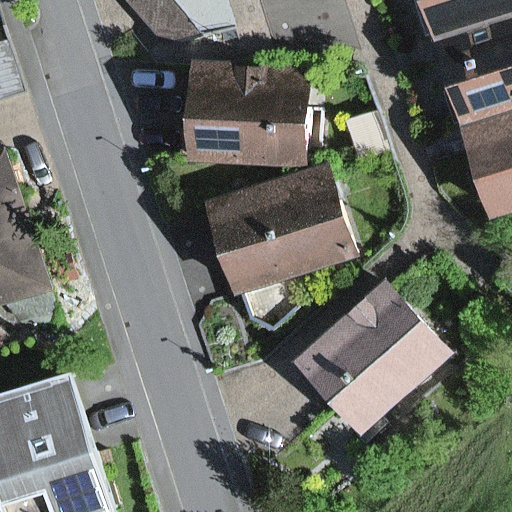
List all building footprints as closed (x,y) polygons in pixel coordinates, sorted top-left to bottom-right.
[(140,0),(155,46),(235,21),(228,0),(140,0)] [(511,15),(511,0),(424,0),(435,38),(511,15)] [(511,106),(511,15),(435,38),(461,122),(511,106)] [(323,160),(329,89),(205,80),(200,151),(323,160)] [(511,106),(461,122),(487,209),(511,201),(511,106)] [(0,171),(0,294),(37,282),(0,171)] [(363,249),(343,176),(210,212),(231,286),(363,249)] [(368,438),(459,349),(399,288),(308,377),(368,438)] [(121,511),(75,375),(0,399),(0,482),(10,511),(121,511)]
